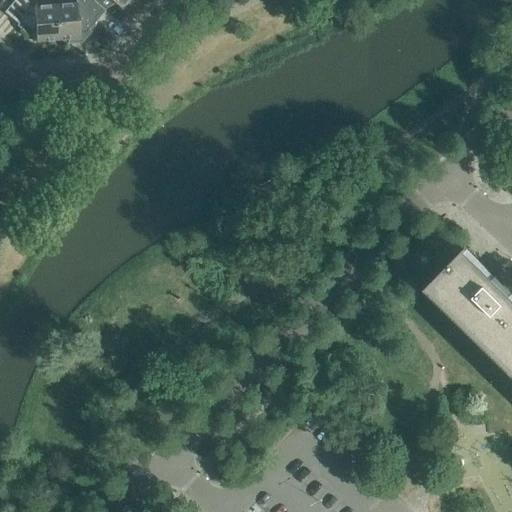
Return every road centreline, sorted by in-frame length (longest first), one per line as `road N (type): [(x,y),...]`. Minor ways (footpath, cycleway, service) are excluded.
road 1 (residential): [(165,469),(457,173)]
road 2 (unclassified): [(0,72),(9,80),(105,77),(172,0)]
road 3 (residential): [(368,511),(297,442),(270,468)]
